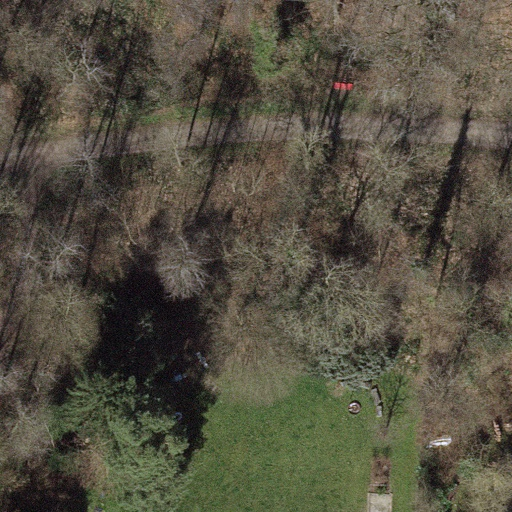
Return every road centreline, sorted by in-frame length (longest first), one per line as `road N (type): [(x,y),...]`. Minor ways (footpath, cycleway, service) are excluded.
road 1 (track): [(511,153),(281,127),(0,166)]
road 2 (track): [(281,127),(5,461),(0,496)]
